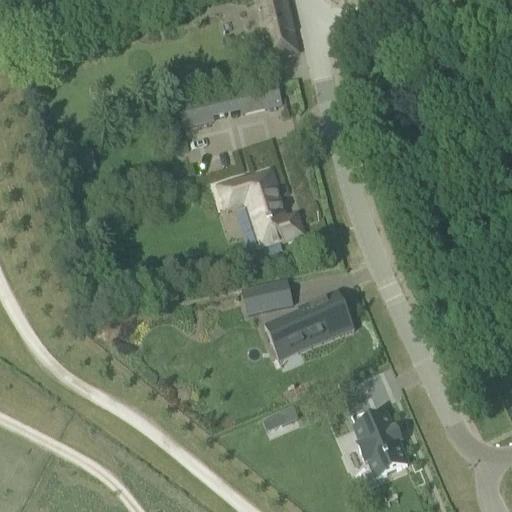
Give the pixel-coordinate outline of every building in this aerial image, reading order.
[(214,3),(212,0),(183,0),(162,10),(164,12),(152,17),(158,30),(181,18),(186,21),(201,14),(202,8),(214,3)] [(296,55),(283,0),(254,0),(270,61),(296,55)] [(178,98),(234,86),(232,75),(211,79),(212,83),(201,86),(200,82),(176,87),(178,98)] [(281,107),(276,88),(236,98),(240,117),(281,107)] [(214,125),(209,104),(178,111),(182,133),(214,125)] [(93,142),(90,133),(83,135),(86,145),(93,142)] [(96,172),(92,152),(69,156),(73,177),(96,172)] [(245,181),(218,190),(225,210),(246,204),(256,237),(252,238),(257,253),(301,239),(295,220),(284,224),(274,193),(275,193),(270,176),(246,184),(245,181)] [(286,286),(263,291),(268,314),(292,309),(286,286)] [(264,332),(271,349),(272,348),(275,356),(294,348),(296,353),(298,352),(348,330),(348,331),(352,329),(342,307),(339,300),(318,309),(317,309),(299,317),(264,332)] [(291,412),(277,418),(281,429),(296,423),(291,412)] [(360,429),(354,432),(361,448),(357,450),(359,454),(360,456),(362,460),(362,461),(363,463),(365,467),(367,466),(368,466),(375,482),(381,479),(381,480),(401,471),(406,469),(397,446),(399,446),(400,445),(395,432),(392,434),(385,418),(380,421),(379,421),(359,429),(360,429)]
